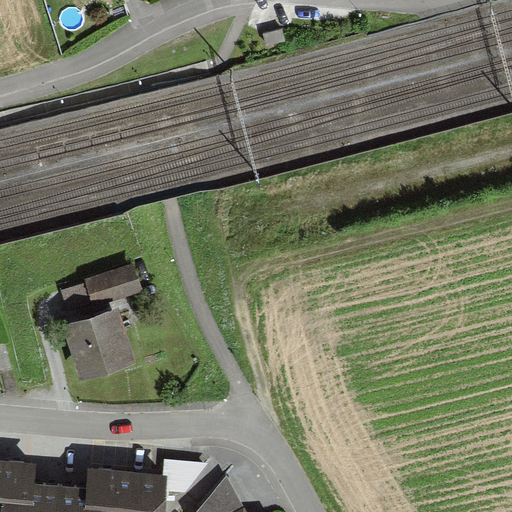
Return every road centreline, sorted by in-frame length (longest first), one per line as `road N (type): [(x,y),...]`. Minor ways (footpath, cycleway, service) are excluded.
road 1 (residential): [(0,418),(242,428),(264,442),(306,511)]
road 2 (residential): [(244,0),(152,32),(52,82),(0,95)]
